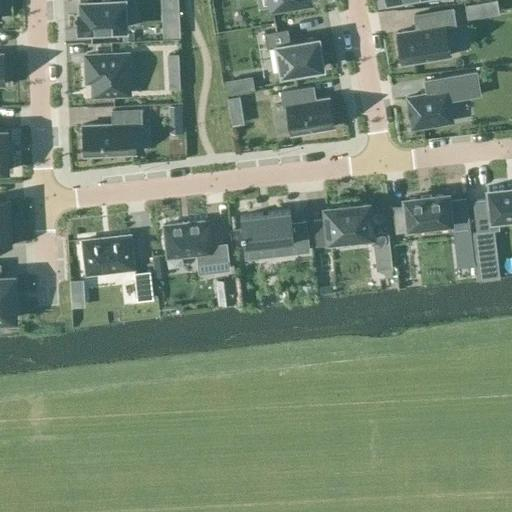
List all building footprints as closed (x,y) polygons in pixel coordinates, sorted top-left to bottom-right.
[(77,0),(79,30),(125,28),(123,0),(77,0)] [(481,1),(465,4),(467,17),(483,14),(481,1)] [(416,28),(397,31),(402,63),(449,55),(444,25),(454,23),(452,8),(414,14),(416,28)] [(287,28),(264,32),(266,47),(276,45),(281,73),(323,66),(317,36),(289,41),(287,28)] [(127,53),(86,55),(87,80),(93,80),(93,94),(129,93),(127,53)] [(178,54),(168,54),(168,65),(179,64),(178,54)] [(426,93),(407,97),(412,127),(452,120),(448,99),(480,94),(476,71),(424,79),(426,93)] [(312,86),(281,91),(283,104),(286,104),(291,133),(333,126),(328,96),(314,99),(312,86)] [(227,97),(229,109),(240,108),(238,95),(227,97)] [(113,123),(83,124),(84,154),(134,152),(133,123),(141,123),(140,108),(112,109),(113,123)] [(506,185),(488,187),(488,186),(486,187),(486,189),(487,189),(488,199),(474,201),(477,230),(498,228),(497,218),(510,216),(510,217),(511,216),(511,184),(509,185),(509,184),(506,184),(506,185)] [(447,199),(446,193),(405,198),(405,204),(393,206),(396,231),(408,229),(408,225),(449,220),(450,220),(447,199)] [(465,197),(447,199),(450,220),(449,220),(450,230),(453,230),(457,265),(473,263),(465,197)] [(0,245),(11,245),(9,199),(0,199),(0,245)] [(326,217),(314,219),(316,244),(331,242),(330,238),(371,234),(367,203),(325,208),(326,217)] [(290,209),(240,215),(243,245),(272,242),(274,254),(308,250),(305,220),(291,221),(290,209)] [(209,270),(227,268),(224,242),(208,244),(205,219),(161,224),(165,256),(207,252),(209,270)] [(387,231),(371,232),(376,268),(392,266),(387,231)] [(130,234),(82,239),(86,273),(134,267),(130,234)] [(496,260),(476,263),(478,279),(498,276),(496,260)] [(149,270),(134,272),(137,299),(153,297),(149,270)] [(0,271),(0,318),(14,318),(13,302),(14,302),(13,291),(12,276),(0,276),(0,271)] [(233,279),(215,281),(216,289),(234,287),(233,279)]
